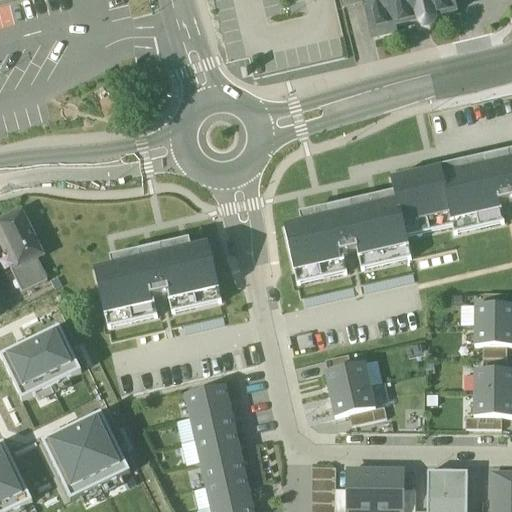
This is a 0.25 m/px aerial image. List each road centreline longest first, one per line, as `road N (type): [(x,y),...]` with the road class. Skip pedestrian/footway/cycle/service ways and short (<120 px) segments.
road 1 (residential): [(232,176),(297,448)]
road 2 (unclassified): [(511,60),(259,130)]
road 3 (residential): [(297,448),(511,450)]
road 4 (residential): [(184,149),(0,177)]
